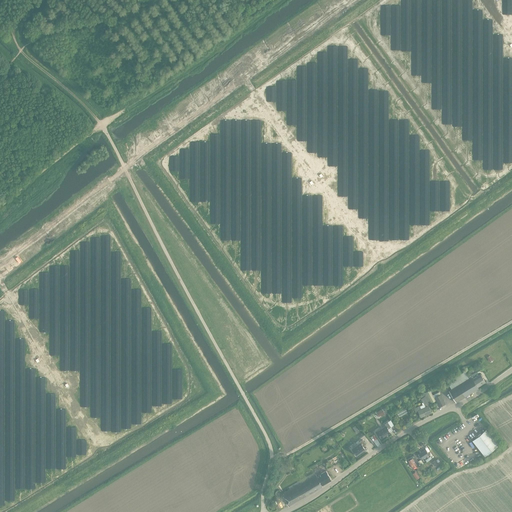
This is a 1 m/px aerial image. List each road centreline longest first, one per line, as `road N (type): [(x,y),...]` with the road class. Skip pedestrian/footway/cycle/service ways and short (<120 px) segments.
road 1 (unclassified): [(263,511),(270,445),(101,125)]
road 2 (track): [(511,322),(295,450),(271,456)]
road 3 (unclassified): [(284,511),(511,369)]
